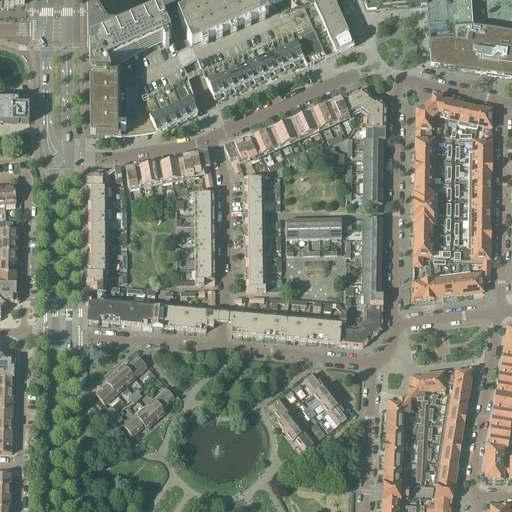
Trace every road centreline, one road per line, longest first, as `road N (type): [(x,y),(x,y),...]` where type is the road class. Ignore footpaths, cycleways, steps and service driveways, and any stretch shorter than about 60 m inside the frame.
road 1 (residential): [(396,325),(399,91),(412,81),(506,102)]
road 2 (residential): [(221,347),(224,173),(209,140)]
road 3 (residential): [(501,312),(506,102)]
road 4 (residential): [(475,496),(501,312)]
road 5 (tertiary): [(68,337),(69,159)]
road 6 (residential): [(23,333),(26,187),(21,178),(0,178)]
road 7 (tertiary): [(53,159),(53,336)]
road 8 (tertiary): [(53,336),(49,511)]
road 9 (tertiary): [(63,511),(68,337)]
road 10 (residential): [(209,140),(357,74)]
road 11 (residential): [(68,337),(221,347)]
road 12 (residential): [(221,347),(371,364)]
road 13 (residential): [(364,511),(371,364)]
road 14 (residential): [(69,159),(209,140)]
road 15 (residential): [(20,464),(23,333)]
road 16 (tertiary): [(46,30),(53,159)]
road 17 (tertiary): [(69,159),(69,30)]
